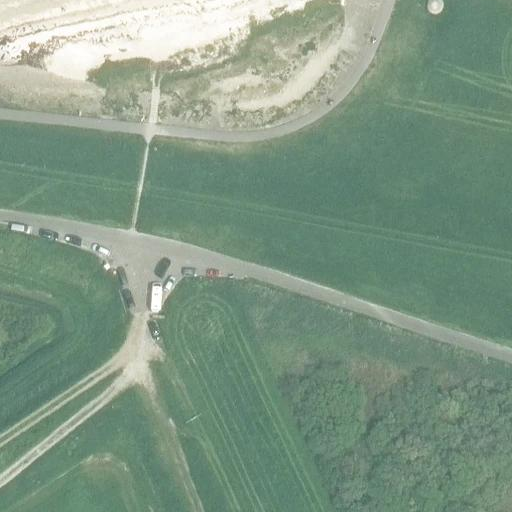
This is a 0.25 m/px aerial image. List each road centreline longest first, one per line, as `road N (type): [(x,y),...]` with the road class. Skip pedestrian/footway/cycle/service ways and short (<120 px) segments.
road 1 (unclassified): [(511,356),(151,245)]
road 2 (track): [(149,339),(125,380),(0,480)]
road 3 (track): [(239,511),(175,375),(149,339)]
road 4 (track): [(149,339),(0,442)]
road 5 (unclassified): [(0,216),(151,245)]
